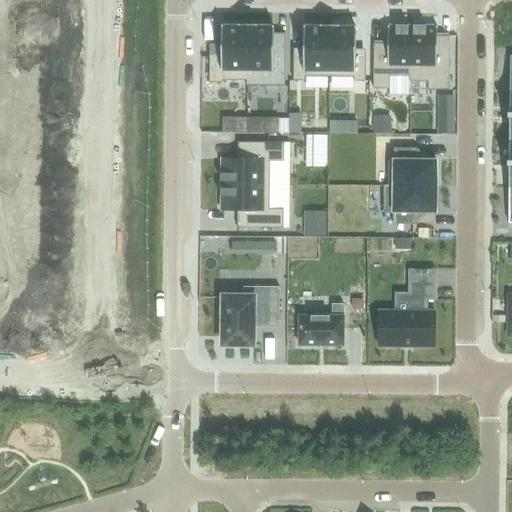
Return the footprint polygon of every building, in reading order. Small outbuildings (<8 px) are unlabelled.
[(36,0),(36,22),(74,22),(74,1),(36,0)] [(36,22),(36,43),(74,44),(74,22),(36,22)] [(209,55),(209,83),(222,83),(222,81),(246,81),(247,81),(247,26),(237,26),(237,27),(221,26),(221,55),(209,55)] [(246,81),(246,86),(285,86),(285,34),(273,34),(273,27),(256,27),(256,26),(247,26),(247,81),(246,81)] [(293,56),(293,82),(304,82),(304,77),(329,77),(329,26),(319,26),(319,27),(303,27),(303,56),(293,56)] [(329,26),(329,77),(353,78),(353,82),(365,82),(365,56),(355,56),(355,27),(339,27),(329,26)] [(373,44),(372,90),(389,90),(389,77),(408,77),(409,77),(410,27),(387,27),(387,44),(373,44)] [(408,77),(408,96),(409,96),(409,82),(427,82),(427,90),(448,91),(449,37),(436,37),(436,27),(410,27),(409,77),(408,77)] [(36,43),(35,66),(74,66),(74,44),(36,43)] [(18,78),(18,115),(73,115),(73,107),(73,90),(56,90),(56,78),(18,78)] [(18,115),(17,152),(55,152),(55,141),(72,141),(73,124),(73,115),(18,115)] [(246,119),(246,134),(278,134),(278,120),(246,119)] [(220,181),(220,182),(221,182),(221,186),(269,186),(269,162),(283,162),(283,143),(237,143),(237,160),(221,160),(221,174),(220,174),(220,175),(221,175),(221,181),(220,181)] [(388,186),(388,187),(436,187),(436,161),(416,161),(416,149),(393,149),(393,161),(388,161),(388,186)] [(17,160),(16,200),(73,200),(73,192),(72,192),(72,174),(55,174),(55,160),(17,160)] [(220,196),(220,197),(221,197),(221,211),(237,212),(237,228),(282,229),(282,210),(268,210),(269,186),(221,186),(221,189),(220,189),(220,190),(221,190),(221,196),(220,196)] [(383,186),(383,213),(392,213),(392,225),(415,225),(416,213),(435,213),(436,187),(388,187),(388,186),(383,186)] [(5,222),(5,240),(54,240),(54,224),(72,225),(72,209),(73,209),(73,200),(16,200),(16,201),(20,201),(20,222),(5,222)] [(379,312),(378,347),(434,347),(434,312),(426,312),(426,300),(434,300),(434,284),(408,284),(408,312),(379,312)] [(19,285),(19,328),(20,328),(20,322),(30,323),(30,327),(33,327),(32,344),(67,344),(68,296),(46,296),(46,285),(19,285)] [(220,312),(220,326),(223,326),(222,345),(252,346),(252,324),(278,324),(279,288),(243,287),(243,298),(223,297),(223,312),(220,312)] [(299,317),(298,346),(343,346),(343,305),(331,305),(331,317),(299,317)]
